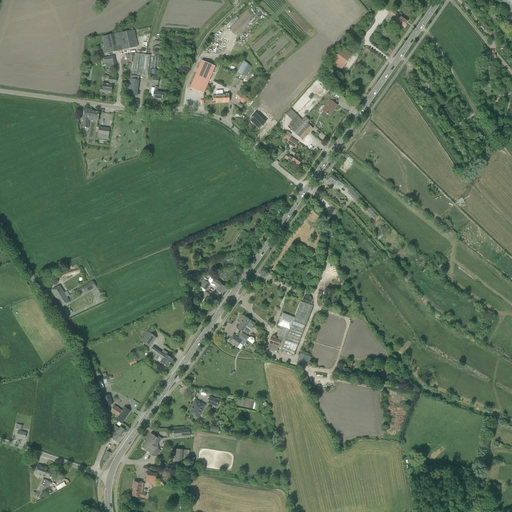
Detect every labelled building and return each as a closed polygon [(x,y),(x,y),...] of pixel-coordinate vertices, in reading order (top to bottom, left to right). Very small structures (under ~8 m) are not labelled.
[(511,11),(511,0),(503,0),(501,2),(511,12),(511,11)] [(396,22),(394,26),(398,29),(400,25),(403,27),(404,26),(405,26),(406,25),(405,24),(407,21),(403,19),(400,16),(402,14),(399,12),(398,15),(395,18),(398,20),(396,22)] [(129,30),(102,37),(104,45),(101,46),(103,53),(105,53),(137,46),(133,30),(132,28),(129,29),(129,30)] [(342,48),(332,62),(342,69),(352,55),(342,48)] [(134,53),(132,74),(148,76),(150,55),(134,53)] [(114,56),(103,57),(103,58),(101,58),(102,63),(104,63),(104,64),(110,62),(111,69),(116,68),(114,56)] [(190,88),(203,94),(215,66),(201,60),(190,88)] [(243,61),(230,86),(233,88),(235,85),(236,86),(242,74),(245,76),(251,67),(243,61)] [(136,95),(139,80),(139,76),(130,75),(130,79),(129,79),(127,95),(136,95)] [(103,83),(103,88),(100,87),(99,92),(107,93),(107,92),(111,92),(112,83),(115,83),(116,78),(109,78),(108,84),(103,83)] [(153,98),(162,99),(163,93),(157,92),(157,87),(155,86),(153,98)] [(238,92),(235,96),(247,105),(250,101),(238,92)] [(223,94),(223,95),(213,96),(213,100),(216,100),(216,103),(229,102),(229,94),(223,94)] [(337,101),(331,97),(329,100),(321,110),(323,111),(320,115),(321,116),(323,118),(325,118),(327,114),(330,115),(332,111),(333,109),(334,109),(337,105),(335,104),(337,101)] [(88,123),(88,122),(97,123),(97,120),(98,120),(99,112),(91,111),(91,110),(84,109),(83,118),(82,123),(88,123)] [(294,112),(288,117),(292,121),(297,116),(294,112)] [(250,119),(249,119),(250,120),(253,123),(256,125),(256,126),(259,128),(259,129),(259,128),(265,123),(265,122),(265,123),(264,122),(256,114),(255,113),(255,114),(250,119)] [(309,121),(305,116),(291,130),(302,140),(313,128),(307,123),(309,121)] [(99,127),(98,134),(97,138),(108,140),(109,129),(99,127)] [(297,143),(290,138),(287,143),(294,148),(297,143)] [(293,159),(286,154),(284,158),(294,165),(294,164),(298,166),(302,160),(295,155),(293,159)] [(328,180),(334,185),(336,182),(349,190),(347,193),(355,202),(359,198),(351,189),(345,184),(332,175),(328,180)] [(366,212),(374,220),(377,217),(373,212),(370,208),(369,209),(367,206),(363,210),(365,212),(366,212)] [(201,279),(197,284),(205,290),(206,290),(210,285),(201,279)] [(222,295),(227,288),(214,279),(211,283),(217,287),(215,290),(222,295)] [(92,281),(82,287),(85,293),(96,287),(92,281)] [(51,291),(56,299),(61,296),(62,298),(64,297),(65,298),(66,297),(59,286),(51,291)] [(312,300),(312,299),(311,299),(311,298),(311,297),(310,296),(309,296),(309,295),(308,295),(307,295),(306,295),(305,296),(304,296),(304,297),(303,297),(303,298),(303,299),(303,300),(303,301),(303,302),(304,302),(304,303),(305,303),(306,304),(307,304),(308,304),(309,304),(309,303),(310,303),(311,302),(311,301),(312,300)] [(70,302),(66,297),(65,298),(64,297),(62,298),(61,296),(56,299),(61,307),(70,302)] [(280,340),(277,347),(294,354),(312,306),(301,302),(294,318),(282,313),(277,325),(282,327),(289,330),(284,342),(280,340)] [(241,324),(238,328),(242,331),(247,334),(249,331),(251,331),(252,328),(252,327),(254,323),(250,320),(248,319),(244,316),(240,323),(241,324)] [(156,338),(148,332),(141,341),(149,347),(156,338)] [(241,332),(239,335),(247,340),(251,344),(254,341),(253,338),(252,337),(249,337),(241,332)] [(243,346),(247,340),(239,335),(237,338),(233,335),(228,341),(237,347),(239,343),(243,346)] [(271,337),(267,347),(276,351),(277,347),(280,340),(277,339),(271,337)] [(150,350),(162,359),(159,364),(164,368),(165,366),(167,367),(173,359),(166,354),(167,353),(164,351),(162,353),(153,346),(150,350)] [(300,353),(296,362),(304,365),(308,356),(300,353)] [(134,387),(128,395),(132,398),(138,390),(134,387)] [(109,394),(102,396),(105,406),(112,404),(109,394)] [(216,407),(219,401),(210,397),(207,403),(216,407)] [(203,410),(202,409),(204,404),(195,400),(190,408),(191,409),(189,413),(194,416),(193,417),(198,420),(203,410)] [(114,418),(122,423),(127,415),(119,409),(122,405),(122,406),(116,402),(110,411),(115,415),(114,418)] [(115,426),(113,429),(116,431),(115,432),(116,433),(122,437),(126,431),(123,429),(121,428),(119,429),(115,426)] [(111,430),(110,432),(110,438),(118,443),(122,438),(122,437),(116,433),(115,432),(115,433),(111,430)] [(16,437),(25,439),(26,433),(18,431),(16,437)] [(155,447),(158,449),(158,448),(157,444),(159,443),(162,438),(156,435),(156,437),(151,433),(146,441),(155,447)] [(157,449),(158,449),(155,447),(146,441),(141,447),(152,455),(157,448),(157,449)] [(176,449),(175,462),(186,463),(187,450),(176,449)] [(35,474),(49,479),(52,470),(45,468),(45,467),(38,465),(35,474)] [(37,494),(36,496),(40,499),(43,494),(45,494),(47,490),(50,492),(54,488),(53,487),(54,486),(56,484),(52,482),(52,483),(47,480),(44,486),(41,484),(36,493),(37,494)] [(139,497),(144,497),(145,496),(146,494),(145,493),(142,492),(143,482),(141,482),(141,481),(134,480),(132,496),(139,497)] [(58,490),(66,485),(64,482),(56,486),(58,490)]
